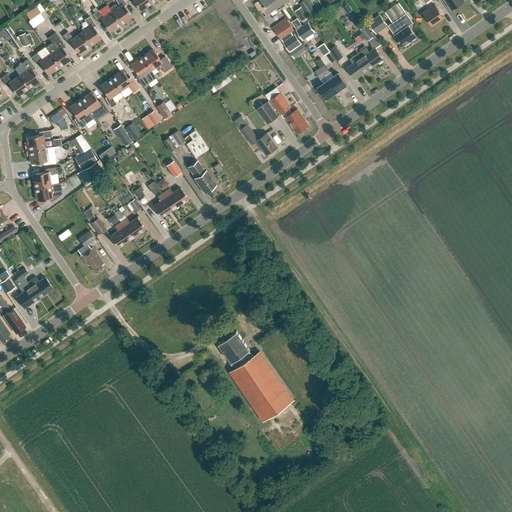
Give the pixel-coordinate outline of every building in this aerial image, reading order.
[(112,12),(120,25),(131,17),(124,7),(126,5),(123,0),(116,0),(120,7),(112,12)] [(133,1),(140,11),(151,3),(148,0),(128,0),(131,2),(133,1)] [(260,0),(270,13),(276,9),(277,11),(281,8),(275,0),(260,0)] [(275,0),(281,8),(285,5),(284,3),(288,0),(275,0)] [(320,12),(316,6),(313,8),(307,0),(304,0),(300,3),(310,18),(320,12)] [(463,0),(445,0),(452,9),(464,1),(463,0)] [(347,4),(342,8),(347,14),(352,11),(347,4)] [(25,13),(35,27),(47,18),(43,11),(41,12),(36,5),(25,13)] [(445,18),(436,5),(424,13),(433,26),(445,18)] [(308,16),(302,8),(295,12),(302,23),(310,18),(308,16)] [(102,22),(109,32),(120,25),(112,12),(104,18),(98,11),(93,14),(100,24),(102,22)] [(387,17),(391,22),(399,17),(395,11),(387,17)] [(409,26),(413,23),(406,13),(392,23),(394,25),(390,28),(402,46),(416,37),(409,26)] [(81,34),(90,46),(101,38),(94,28),(96,26),(90,17),(85,20),(90,28),(81,34)] [(382,28),(376,18),(369,23),(375,33),(382,28)] [(305,38),(318,32),(313,20),(299,27),(305,38)] [(276,31),(280,39),(294,30),(289,23),(276,31)] [(8,25),(0,31),(7,41),(10,39),(17,49),(22,46),(8,25)] [(366,27),(360,30),(367,42),(373,38),(366,27)] [(51,55),(59,67),(70,59),(64,49),(67,47),(55,32),(48,38),(52,43),(46,47),(51,54),(51,55)] [(71,43),(79,53),(90,46),(81,34),(73,39),(68,32),(63,36),(69,45),(71,43)] [(26,33),(19,36),(23,47),(30,44),(26,33)] [(295,35),(284,42),(285,45),(288,48),(288,49),(299,41),(295,35)] [(345,45),(349,50),(358,43),(355,38),(345,45)] [(300,54),(306,50),(302,44),(296,48),(300,54)] [(336,45),(330,49),(337,60),(343,57),(336,45)] [(358,54),(370,70),(384,60),(376,48),(370,52),(367,48),(358,54)] [(142,58),(150,70),(154,67),(157,72),(161,69),(164,73),(173,68),(165,57),(162,59),(160,60),(153,50),(142,58)] [(41,64),(48,74),(59,67),(51,55),(42,60),(37,53),(32,57),(39,66),(41,64)] [(347,69),(355,80),(370,70),(358,54),(350,60),(353,64),(347,69)] [(136,77),(141,86),(146,83),(142,76),(150,70),(142,58),(131,65),(138,76),(136,77)] [(20,76),(28,88),(40,80),(33,70),(35,69),(29,59),(23,62),(28,70),(20,76)] [(325,66),(322,68),(326,75),(330,72),(325,66)] [(321,79),(326,75),(322,68),(316,72),(321,79)] [(111,79),(120,91),(128,85),(133,92),(138,89),(131,80),(130,81),(122,71),(111,79)] [(10,86),(17,96),(28,88),(20,76),(12,82),(6,74),(1,78),(8,87),(10,86)] [(330,81),(338,92),(347,86),(339,74),(330,81)] [(211,88),(214,93),(232,80),(229,75),(211,88)] [(105,98),(111,107),(116,104),(111,97),(120,91),(111,79),(100,87),(107,97),(105,98)] [(319,88),(328,100),(338,92),(330,81),(319,88)] [(80,100),(93,117),(94,120),(108,111),(101,101),(99,102),(92,92),(80,100)] [(297,109),(295,111),(282,92),(270,100),(283,119),(286,117),(297,134),(308,126),(297,109)] [(74,119),(80,128),(86,125),(84,123),(93,117),(80,100),(69,108),(76,118),(74,119)] [(172,114),(163,101),(156,106),(165,119),(172,114)] [(278,116),(268,102),(257,109),(267,124),(278,116)] [(147,115),(154,125),(161,120),(154,110),(147,115)] [(58,112),(50,117),(54,123),(56,122),(61,128),(66,125),(62,118),(58,112)] [(125,127),(133,139),(141,134),(133,122),(125,127)] [(252,144),(255,142),(261,150),(262,149),(266,155),(278,147),(268,132),(259,139),(248,123),(241,128),(252,144)] [(163,140),(171,152),(186,142),(178,130),(172,135),(172,136),(169,137),(163,140)] [(28,137),(30,151),(44,149),(43,138),(52,136),(50,131),(39,133),(40,135),(28,137)] [(125,131),(117,137),(124,146),(132,141),(125,131)] [(80,135),(68,142),(72,148),(84,142),(80,135)] [(186,145),(195,159),(209,149),(200,136),(186,145)] [(44,149),(30,151),(32,164),(44,162),(44,165),(56,163),(53,147),(44,149)] [(102,152),(98,154),(102,160),(106,157),(102,152)] [(92,153),(77,161),(83,170),(97,161),(92,153)] [(166,165),(174,177),(181,172),(173,160),(166,165)] [(83,171),(90,181),(106,171),(100,161),(83,171)] [(205,193),(207,192),(208,193),(211,191),(211,189),(216,186),(211,179),(206,172),(205,173),(198,162),(188,168),(196,179),(195,179),(200,186),(205,193)] [(209,169),(213,175),(222,169),(218,163),(209,169)] [(45,172),(33,174),(35,187),(50,185),(48,175),(57,174),(56,168),(45,170),(45,172)] [(167,178),(160,181),(163,188),(170,185),(167,178)] [(50,185),(35,187),(37,201),(49,199),(50,201),(54,200),(62,194),(61,189),(60,183),(50,185)] [(164,193),(175,209),(188,199),(181,188),(173,193),(170,189),(164,193)] [(141,208),(135,198),(134,199),(131,194),(130,194),(127,189),(117,196),(128,212),(133,209),(135,212),(141,208)] [(154,207),(162,218),(175,209),(164,193),(158,198),(161,202),(154,207)] [(114,213),(119,220),(124,217),(119,209),(114,213)] [(91,212),(85,216),(88,221),(94,217),(91,212)] [(98,217),(90,223),(98,234),(106,229),(98,217)] [(121,223),(132,239),(145,229),(137,218),(130,223),(127,219),(121,223)] [(110,237),(118,248),(132,239),(121,223),(115,228),(117,232),(110,237)] [(0,241),(16,231),(12,225),(0,233),(0,241)] [(90,230),(79,238),(84,245),(85,247),(88,245),(96,239),(90,230)] [(84,245),(77,250),(82,256),(91,250),(88,245),(85,247),(84,245)] [(80,257),(87,267),(89,265),(96,274),(103,269),(101,266),(104,264),(93,248),(91,250),(82,256),(80,257)] [(9,269),(0,274),(4,280),(12,274),(9,269)] [(25,269),(15,276),(18,280),(23,276),(28,273),(25,269)] [(18,280),(15,282),(19,289),(22,293),(16,297),(24,309),(39,299),(28,283),(23,276),(18,280)] [(36,277),(28,283),(39,299),(53,289),(45,277),(39,281),(36,277)] [(16,288),(9,278),(1,284),(8,294),(16,288)] [(3,316),(16,334),(26,327),(3,296),(0,298),(0,310),(4,316),(3,316)] [(0,339),(2,343),(10,338),(8,336),(10,334),(0,319),(0,339)] [(231,373),(264,421),(294,401),(261,352),(254,357),(250,351),(251,351),(237,331),(219,343),(233,363),(233,362),(237,368),(231,373)] [(361,420),(341,433),(349,446),(369,433),(361,420)]
